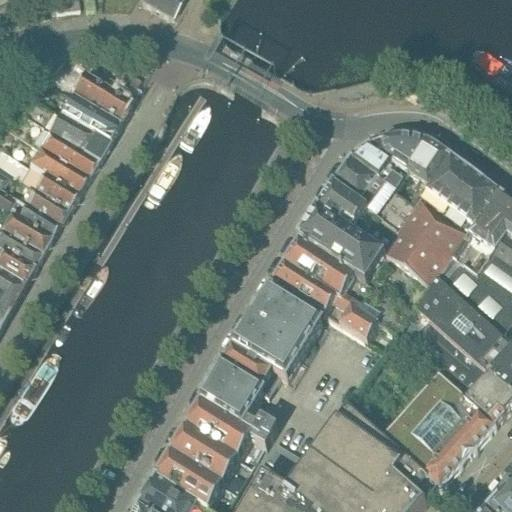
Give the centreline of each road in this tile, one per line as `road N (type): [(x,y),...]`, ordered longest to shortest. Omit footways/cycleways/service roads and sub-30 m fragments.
road 1 (residential): [(115,511),(330,150),(353,127)]
road 2 (residential): [(0,69),(92,44),(167,47),(310,118),(353,127)]
road 3 (residential): [(0,368),(148,114)]
road 4 (residential): [(353,127),(430,123),(511,179)]
